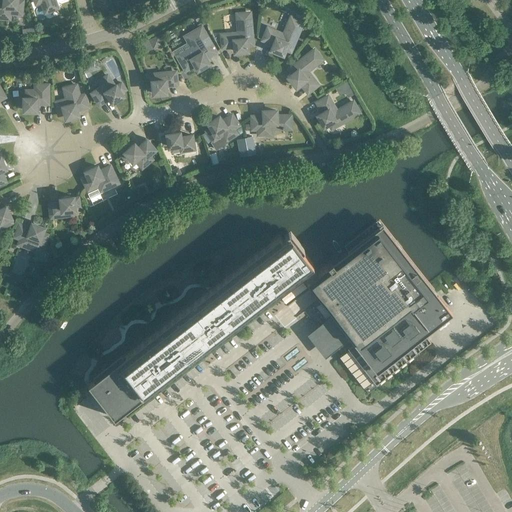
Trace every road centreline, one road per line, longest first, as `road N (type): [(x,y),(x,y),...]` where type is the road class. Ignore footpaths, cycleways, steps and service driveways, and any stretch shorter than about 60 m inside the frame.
road 1 (secondary): [(382,0),(511,220)]
road 2 (secondary): [(511,166),(414,0)]
road 3 (residential): [(143,117),(245,88),(269,90),(305,120)]
road 4 (unclassified): [(511,343),(444,388),(389,443)]
road 5 (unclassified): [(389,443),(511,361)]
